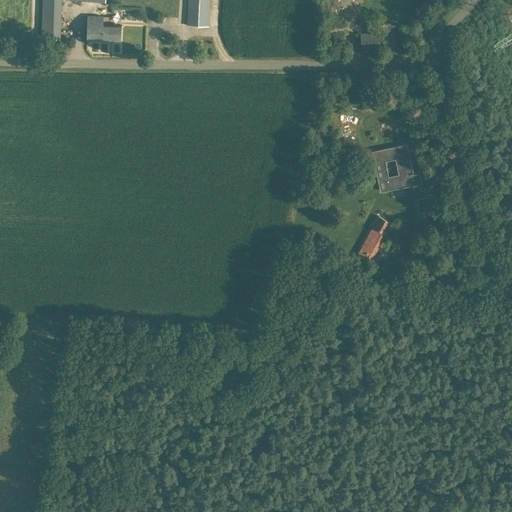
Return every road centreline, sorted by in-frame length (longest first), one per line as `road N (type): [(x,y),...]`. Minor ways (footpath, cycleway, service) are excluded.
road 1 (unclassified): [(0,63),(403,67),(433,49),(478,0)]
road 2 (track): [(431,268),(487,275),(488,267),(433,49)]
